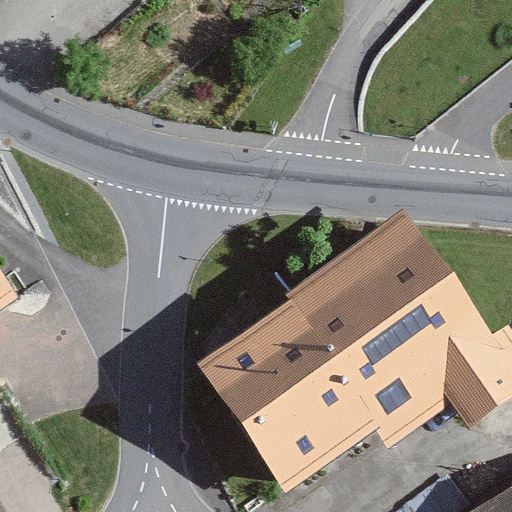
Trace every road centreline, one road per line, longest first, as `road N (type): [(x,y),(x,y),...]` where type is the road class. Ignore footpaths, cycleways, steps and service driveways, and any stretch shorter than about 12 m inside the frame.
road 1 (residential): [(147,511),(155,505),(154,393),(171,161)]
road 2 (residential): [(313,181),(346,66),(392,0)]
road 3 (secondary): [(511,204),(313,181)]
road 4 (secondary): [(171,161),(104,144),(0,98)]
road 5 (secondary): [(313,181),(171,161)]
road 6 (residential): [(511,434),(401,511)]
